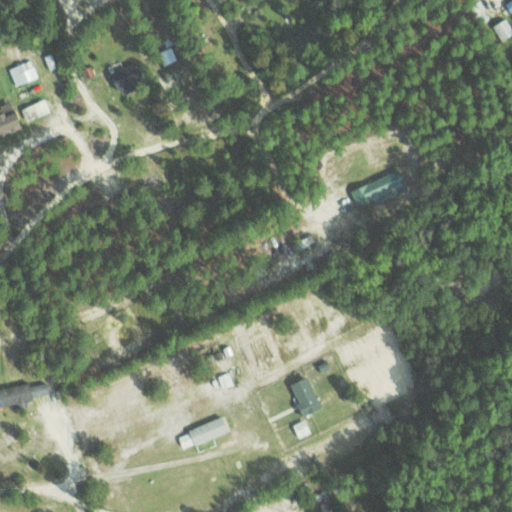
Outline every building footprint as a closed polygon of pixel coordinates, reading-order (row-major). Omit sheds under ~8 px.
[(492,25),(499,41),(511,34),(511,31),(506,18),(492,25)] [(36,77),(31,60),(8,67),(14,85),(36,77)] [(121,96),(135,90),(132,84),(141,80),(133,62),(110,73),(121,96)] [(25,121),(48,111),(43,99),(20,109),(25,121)] [(0,136),(19,129),(12,110),(0,114),(0,136)] [(372,199),(374,204),(397,194),(388,173),(349,190),(355,206),(372,199)] [(289,383),(302,414),(319,406),(306,375),(289,383)] [(33,401),(28,381),(0,387),(0,405),(16,402),(17,404),(33,401)] [(48,393),(46,382),(31,384),(32,394),(48,393)] [(227,431),(221,416),(176,433),(182,448),(227,431)] [(309,431),(303,418),(291,424),(298,437),(309,431)]
